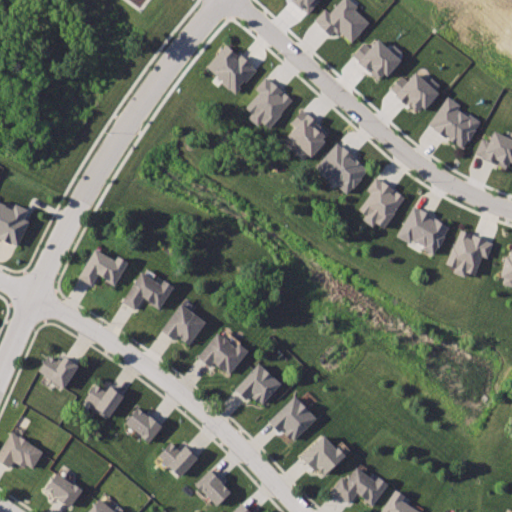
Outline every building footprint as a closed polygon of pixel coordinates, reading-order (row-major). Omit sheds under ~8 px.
[(285,0),(305,19),(322,0),(285,0)] [(337,0),(312,28),(330,43),(338,35),(345,43),(364,22),(337,0)] [(374,36),(357,52),(362,59),(357,64),(373,80),(399,60),(374,36)] [(229,50),(210,73),(240,97),(258,74),(229,50)] [(413,69),(392,91),(411,111),(433,89),(413,69)] [(266,76),(254,88),(259,92),(247,106),(273,127),(293,99),(266,76)] [(445,96),(427,127),(464,150),(483,122),(445,96)] [(302,109),(292,122),(297,126),(290,136),(313,155),(332,133),(302,109)] [(511,142),(491,134),(479,162),(506,174),(511,159),(511,142)] [(340,143),(317,167),(346,193),(369,168),(340,143)] [(380,180),(359,209),(389,233),(410,203),(380,180)] [(0,201),(0,236),(19,246),(30,223),(25,221),(31,209),(17,202),(14,208),(0,201)] [(420,209),(403,240),(439,260),(456,229),(420,209)] [(465,234),(450,268),(480,280),(495,246),(465,234)] [(511,248),(506,247),(498,283),(511,286),(511,285),(511,248)] [(96,248),(80,278),(93,285),(98,274),(117,283),(130,261),(119,256),(115,260),(96,248)] [(142,270),(122,301),(137,310),(144,300),(158,310),(174,285),(165,279),(162,282),(142,270)] [(182,303),(163,330),(177,340),(181,335),(191,343),(208,321),(182,303)] [(218,332),(199,358),(213,368),(217,363),(231,375),(249,354),(218,332)] [(48,353),(38,371),(66,389),(81,364),(66,355),(62,360),(48,353)] [(260,363),(236,388),(249,399),(252,395),(264,404),(283,383),(260,363)] [(94,382),(85,398),(111,416),(126,395),(112,386),(108,390),(94,382)] [(295,395),(270,421),(293,443),(318,416),(295,395)] [(140,406),(127,422),(151,442),(163,425),(140,406)] [(12,431),(0,451),(0,460),(11,467),(14,461),(32,472),(45,453),(12,431)] [(324,435),(303,454),(324,477),(345,456),(324,435)] [(172,442),(159,457),(181,477),(199,458),(188,446),(183,450),(172,442)] [(342,476),(334,490),(351,502),(359,493),(372,504),(390,483),(381,475),(376,480),(359,467),(348,479),(342,476)] [(210,469),(197,484),(218,505),(231,492),(210,469)] [(59,470),(47,488),(72,505),(84,487),(59,470)] [(397,489),(382,511),(383,511),(419,511),(404,502),(408,497),(397,489)] [(117,511),(101,499),(90,511),(117,511)] [(251,511),(243,503),(233,511),(251,511)]
